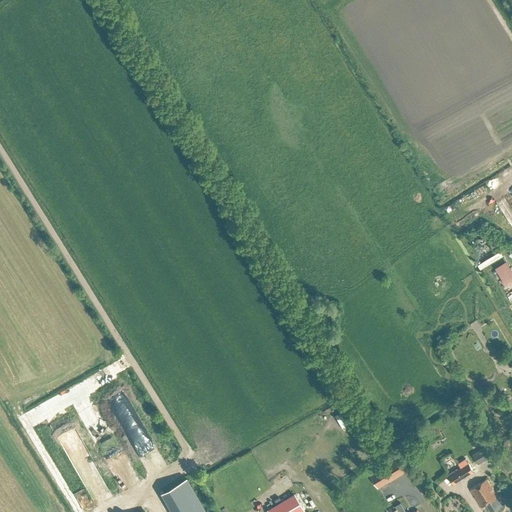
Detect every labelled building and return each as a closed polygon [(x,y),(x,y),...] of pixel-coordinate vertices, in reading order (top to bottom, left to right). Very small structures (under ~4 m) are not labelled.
[(511,227),(505,214),(495,219),(507,242),(511,239),(511,227)] [(349,398),(338,401),(340,407),(351,403),(349,398)] [(350,415),(356,411),(352,404),(346,408),(350,415)] [(94,417),(121,468),(127,464),(132,473),(141,468),(126,438),(124,438),(111,412),(105,415),(103,412),(94,417)] [(144,440),(155,460),(167,453),(157,433),(144,440)] [(484,447),(472,454),(478,463),(489,456),(484,447)] [(399,455),(381,466),(391,480),(408,469),(399,455)] [(461,467),(448,475),(454,484),(474,470),(469,463),(466,458),(458,463),(461,467)] [(259,489),(260,475),(252,474),(250,488),(259,489)] [(491,511),(492,511),(503,505),(486,478),(470,489),(481,506),(486,503),(491,511)] [(283,511),(312,511),(307,499),(311,498),(306,487),(310,485),(307,479),(276,493),(283,511)] [(457,500),(461,506),(469,500),(465,494),(457,500)] [(401,502),(396,505),(400,511),(404,511),(406,511),(401,502)]
